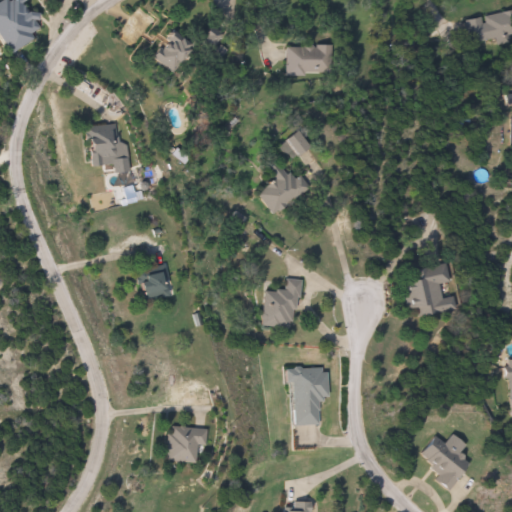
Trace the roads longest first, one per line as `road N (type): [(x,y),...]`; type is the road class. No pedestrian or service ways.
road 1 (residential): [(69,511),(102,446),(100,396),(18,192),(16,143),(32,88),(53,54),(114,0)]
road 2 (residential): [(409,511),(372,470),(356,433),(353,335),(367,299)]
